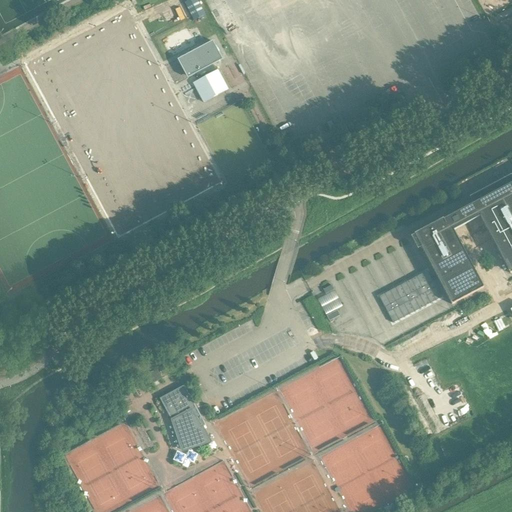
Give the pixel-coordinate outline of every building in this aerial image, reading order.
[(197,0),(189,0),(185,3),(194,21),(205,15),(197,0)] [(213,41),(179,59),(189,78),(195,75),(198,81),(197,81),(193,84),(203,103),(226,90),(228,90),(218,70),(216,71),(213,65),(223,60),(213,41)] [(230,80),(235,77),(229,65),(223,68),(230,80)] [(427,271),(379,297),(393,323),(441,298),(436,287),(441,285),(452,305),(484,288),(453,230),(480,216),(511,273),(511,272),(511,183),(494,193),(473,204),(411,237),(418,249),(421,247),(438,279),(433,282),(427,271)] [(331,285),(321,290),(324,296),(334,290),(331,285)] [(337,310),(327,316),(329,321),(340,316),(337,310)] [(156,385),(161,382),(160,380),(167,376),(162,367),(157,369),(158,371),(151,375),(156,385)] [(173,421),(183,451),(210,442),(202,428),(206,426),(184,385),(173,391),(160,398),(173,421)] [(118,407),(121,413),(128,410),(125,404),(118,407)] [(396,502),(399,508),(411,501),(408,495),(396,502)]
